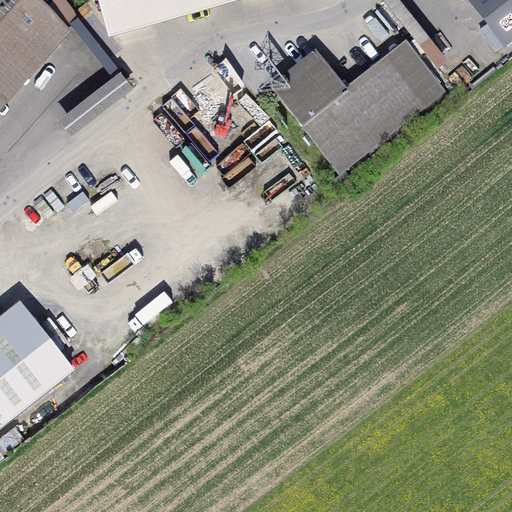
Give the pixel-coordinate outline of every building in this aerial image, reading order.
[(19,0),(0,0),(0,68),(43,20),(19,0)] [(56,0),(48,11),(69,26),(78,14),(59,0),(56,0)] [(103,0),(113,33),(227,0),(103,0)] [(511,0),(470,0),(504,43),(511,36),(511,0)] [(345,92),(316,55),(272,89),(339,174),(424,107),(386,60),(345,92)] [(0,430),(72,374),(25,315),(0,334),(0,430)]
